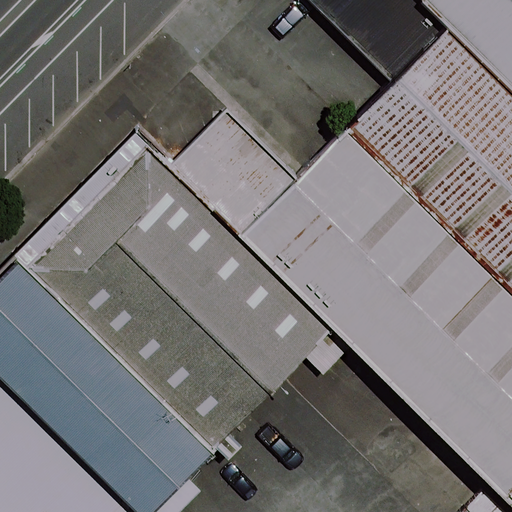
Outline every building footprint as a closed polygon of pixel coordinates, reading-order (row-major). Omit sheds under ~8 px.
[(511,323),(511,130),(382,0),(283,0),(372,90),(326,137),(511,323)] [(511,0),(382,0),(511,130),(511,0)] [(511,323),(326,137),(265,197),(198,128),(154,171),(309,330),(471,490),(511,449),(511,323)] [(183,454),(309,330),(154,171),(130,151),(5,275),(183,454)] [(0,427),(83,511),(123,511),(183,454),(5,275),(0,269),(0,427)] [(0,511),(83,511),(0,427),(0,511)]
